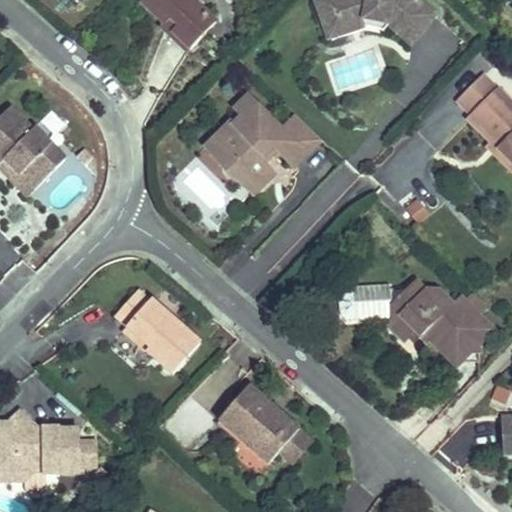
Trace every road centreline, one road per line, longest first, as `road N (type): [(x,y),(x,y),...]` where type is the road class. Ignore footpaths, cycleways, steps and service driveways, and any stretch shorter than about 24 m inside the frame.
road 1 (residential): [(122,218),(464,511)]
road 2 (residential): [(122,218),(132,162),(114,110),(3,0)]
road 3 (residential): [(0,344),(122,218)]
